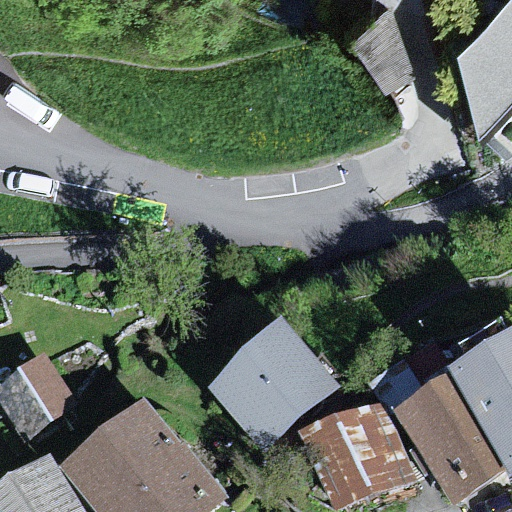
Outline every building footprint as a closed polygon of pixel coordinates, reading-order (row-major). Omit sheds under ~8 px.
[(382,0),(341,23),(385,87),(408,74),(382,0)] [(511,4),(461,67),(481,151),(511,113),(511,4)] [(285,323),(205,390),(259,453),(338,386),(285,323)] [(511,345),(459,379),(511,461),(511,345)] [(54,359),(0,386),(0,407),(18,443),(80,411),(54,359)] [(511,469),(457,380),(399,416),(458,511),(511,478),(511,469)] [(156,408),(70,469),(100,511),(226,511),(229,510),(156,408)] [(386,410),(311,436),(335,506),(411,480),(386,410)] [(88,511),(61,466),(0,501),(0,511),(88,511)]
